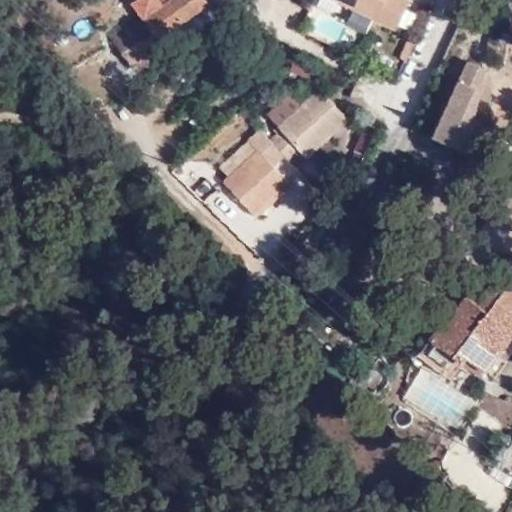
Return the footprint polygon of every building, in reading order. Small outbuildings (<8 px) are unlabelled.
[(145,13),(114,34),(138,68),(167,48),(158,34),(208,0),(141,0),(138,3),(145,13)] [(337,0),(394,27),(406,0),(337,0)] [(468,152),(485,67),(470,61),(448,111),(453,114),(442,140),(468,152)] [(302,104),(278,126),(282,130),(271,140),(291,161),(303,151),(307,156),(348,119),(320,88),(302,104)] [(292,93),(268,114),(278,126),(302,104),(292,93)] [(442,140),(453,114),(448,111),(436,138),(442,140)] [(258,149),(224,180),(256,216),(290,185),(258,149)] [(511,221),(511,199),(501,213),(511,221)] [(455,305),(431,339),(464,364),(469,358),(487,372),(502,352),(511,357),(511,355),(511,257),(501,270),(507,274),(502,280),(495,280),(484,296),(486,303),(482,307),(468,296),(459,308),(455,305)] [(464,364),(431,339),(419,354),(452,378),(464,364)]
